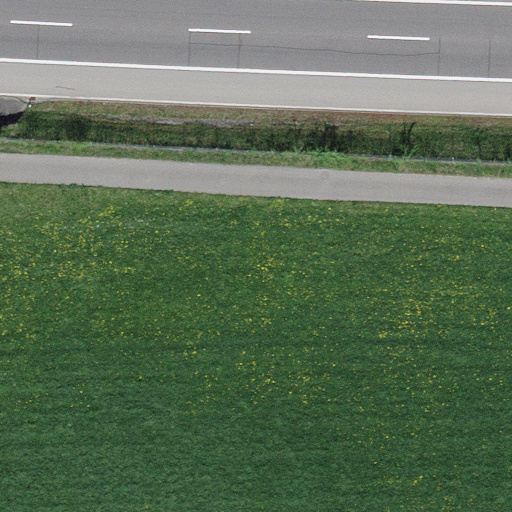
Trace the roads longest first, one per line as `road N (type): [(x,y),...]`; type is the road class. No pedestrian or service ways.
road 1 (track): [(511,193),(0,166)]
road 2 (motorway): [(0,20),(511,41)]
